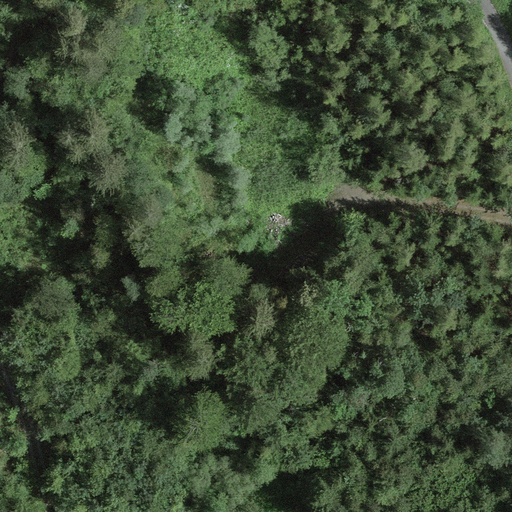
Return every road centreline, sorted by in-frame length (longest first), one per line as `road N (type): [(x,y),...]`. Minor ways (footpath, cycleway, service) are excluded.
road 1 (track): [(511,220),(292,189)]
road 2 (track): [(50,511),(0,355)]
